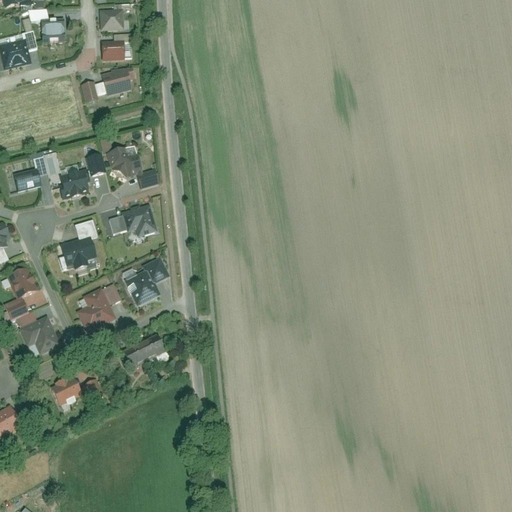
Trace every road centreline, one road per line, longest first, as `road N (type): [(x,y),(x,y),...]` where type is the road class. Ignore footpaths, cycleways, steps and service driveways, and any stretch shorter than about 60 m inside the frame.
road 1 (residential): [(108,207),(37,228),(33,255),(80,358),(190,303)]
road 2 (residential): [(190,303),(162,0)]
road 3 (residential): [(212,511),(190,303)]
road 4 (residential): [(86,0),(90,47),(83,61),(0,85)]
